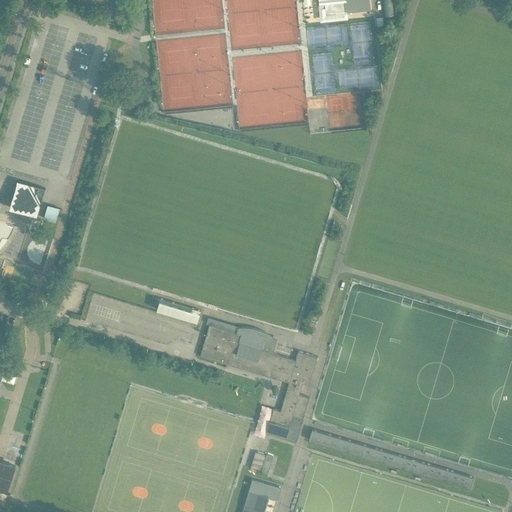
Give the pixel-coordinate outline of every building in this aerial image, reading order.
[(320,0),(321,4),(325,3),(326,13),(346,11),(369,8),(368,0),(320,0)] [(391,0),(382,0),(384,15),(393,15),(391,0)] [(18,181),(11,203),(11,205),(14,210),(15,210),(37,217),(45,189),(18,181)] [(59,209),(48,205),(44,219),(55,222),(59,209)] [(196,321),(200,311),(159,299),(156,309),(196,321)] [(295,359),(272,352),(276,339),(271,337),(268,335),(261,331),(258,330),(255,329),(251,328),(244,327),(238,328),(234,326),(208,318),(206,324),(208,324),(199,356),(288,382),(279,409),(272,407),(271,412),(278,414),(279,409),(293,414),(286,438),(296,441),(309,396),(299,393),(303,379),(310,381),(317,357),(297,351),(295,359)] [(278,414),(271,412),(265,432),(286,438),(293,414),(279,409),(278,414)] [(312,429),(309,440),(464,486),(471,488),(474,477),(464,474),(312,429)] [(260,470),(265,455),(255,452),(251,467),(260,470)] [(269,468),(273,456),(267,454),(263,466),(261,472),(268,474),(269,468)] [(0,490),(7,493),(15,467),(16,465),(3,461),(2,463),(0,462),(0,490)] [(240,511),(257,511),(258,510),(262,511),(267,496),(277,499),(280,487),(251,478),(240,511)]
